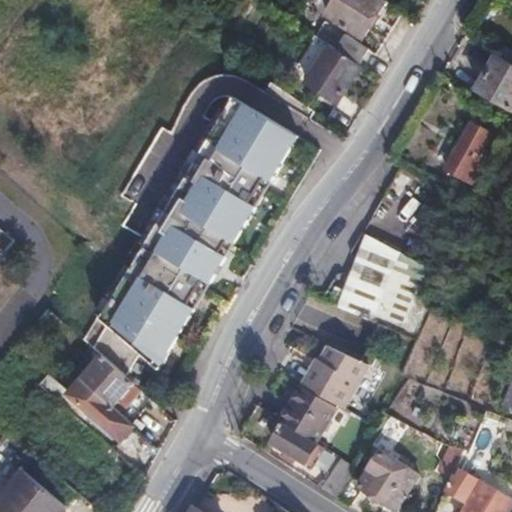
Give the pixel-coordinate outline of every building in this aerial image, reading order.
[(339,0),(329,17),(364,39),(388,0),(339,0)] [(349,34),(339,50),(363,66),(373,49),(349,34)] [(318,36),(302,60),(315,69),(332,46),(318,36)] [(339,50),(333,46),(315,75),(331,85),(339,71),(356,82),(365,67),(363,66),(339,50)] [(511,63),(500,56),(479,90),(511,108),(511,63)] [(339,71),(331,85),(347,95),(356,82),(339,71)] [(100,353),(103,356),(132,381),(146,356),(161,369),(300,137),(237,99),(108,324),(114,329),(100,353)] [(471,121),(444,167),(473,182),(490,153),(484,149),(493,132),(471,121)] [(500,141),(506,144),(511,134),(511,130),(508,128),(500,141)] [(0,267),(9,257),(7,255),(16,245),(0,230),(0,267)] [(415,340),(442,272),(374,237),(344,308),(415,340)] [(314,368),(304,384),(342,409),(369,366),(332,346),(317,370),(314,368)] [(132,381),(103,356),(82,379),(114,407),(135,383),(132,381)] [(51,374),(42,385),(62,403),(70,394),(71,392),(51,374)] [(82,379),(71,392),(70,394),(123,440),(136,425),(114,407),(82,379)] [(304,387),(282,419),(287,422),(316,441),(336,407),(304,387)] [(316,441),(287,422),(274,442),(306,462),(309,459),(314,450),(321,452),(325,446),(316,441)] [(452,478),(458,466),(465,450),(451,445),(439,472),(452,478)] [(381,451),(360,485),(396,508),(418,474),(381,451)] [(321,486),(337,497),(356,466),(340,456),(321,486)] [(452,478),(446,490),(469,503),(464,511),(506,511),(511,502),(511,497),(458,466),(452,478)] [(0,511),(60,511),(65,507),(24,472),(0,500),(0,511)]
